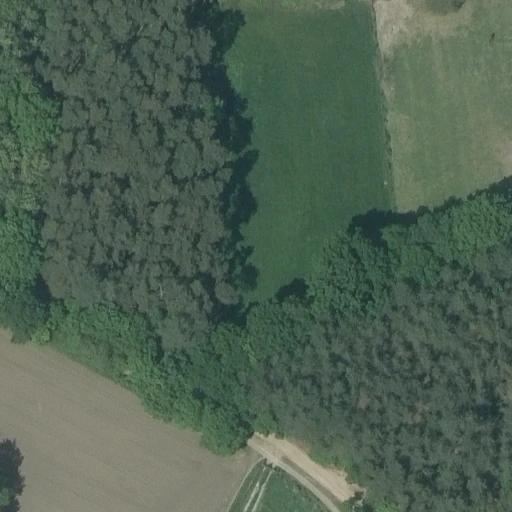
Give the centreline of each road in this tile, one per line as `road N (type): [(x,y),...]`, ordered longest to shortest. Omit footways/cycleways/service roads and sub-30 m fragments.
road 1 (track): [(354,511),(315,469),(258,427),(99,343)]
road 2 (track): [(320,500),(332,485),(384,475),(502,511)]
